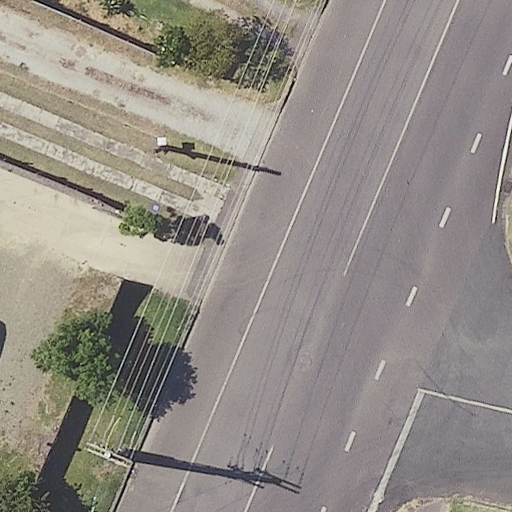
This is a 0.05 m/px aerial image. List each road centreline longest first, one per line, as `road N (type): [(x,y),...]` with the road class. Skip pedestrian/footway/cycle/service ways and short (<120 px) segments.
road 1 (tertiary): [(307,361),(458,0)]
road 2 (residential): [(307,361),(511,410)]
road 3 (tertiary): [(244,511),(307,361)]
